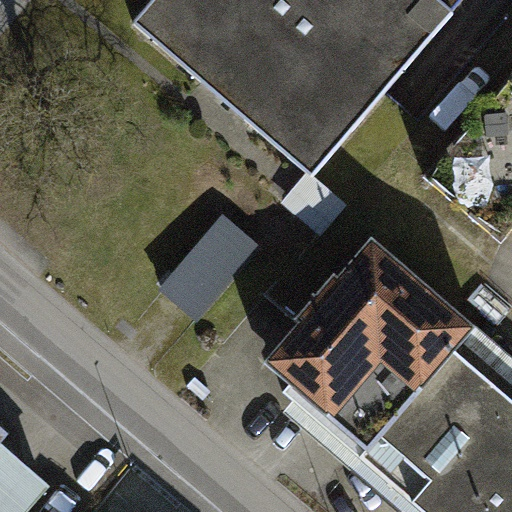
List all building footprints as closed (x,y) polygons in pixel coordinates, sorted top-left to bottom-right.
[(177,0),(155,26),(335,180),(472,21),(447,0),(177,0)] [(205,328),(269,250),(230,219),(167,297),(205,328)] [(285,375),(387,467),(493,349),(390,258),(285,375)] [(511,511),(511,363),(493,349),(387,467),(439,511),(511,511)] [(0,511),(27,511),(50,487),(4,447),(14,436),(0,424),(0,511)]
